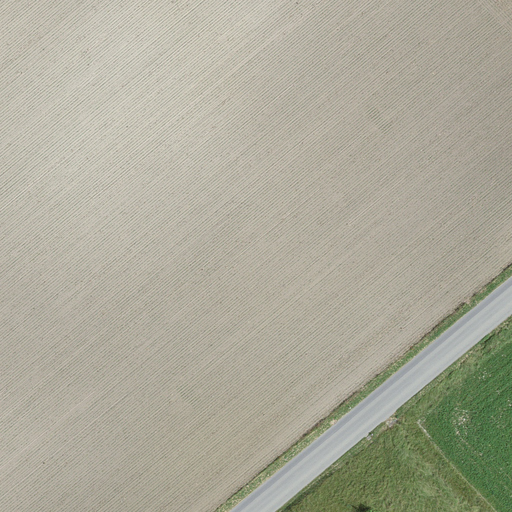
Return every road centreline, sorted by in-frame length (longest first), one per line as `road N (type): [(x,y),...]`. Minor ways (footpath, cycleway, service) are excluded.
road 1 (tertiary): [(511,302),(260,511)]
road 2 (track): [(376,415),(468,511)]
